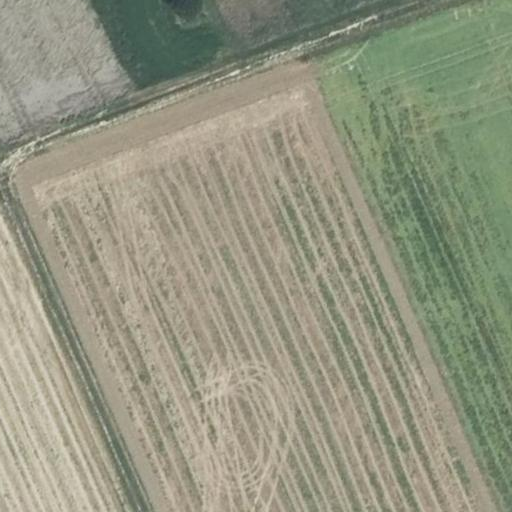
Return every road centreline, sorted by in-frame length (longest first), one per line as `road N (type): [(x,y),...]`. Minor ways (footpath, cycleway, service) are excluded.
road 1 (track): [(0,163),(439,0)]
road 2 (track): [(8,159),(158,511)]
